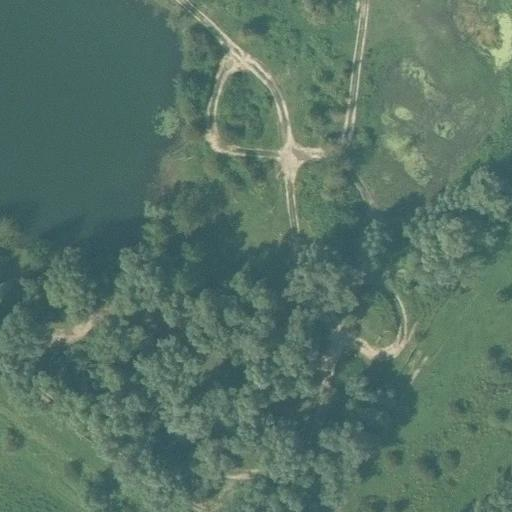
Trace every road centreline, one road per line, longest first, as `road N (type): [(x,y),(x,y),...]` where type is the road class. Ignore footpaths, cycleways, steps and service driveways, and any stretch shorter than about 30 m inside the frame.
road 1 (track): [(511,207),(420,364)]
road 2 (track): [(128,511),(0,421)]
